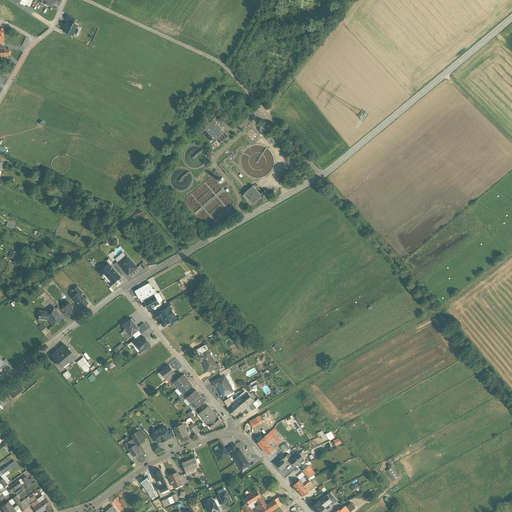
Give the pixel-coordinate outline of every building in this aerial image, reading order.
[(68,22),(73,24),(76,19),(68,15),(65,20),(68,22)] [(64,29),(63,31),(72,36),(74,33),(76,34),(78,30),(76,29),(77,26),(73,24),(68,22),(66,25),(64,28),(64,29)] [(2,48),(1,48),(1,47),(0,47),(0,48),(0,47),(0,57),(0,58),(1,58),(1,57),(4,57),(4,58),(4,57),(8,57),(8,55),(9,55),(10,51),(8,50),(5,50),(5,47),(4,47),(4,48),(2,48)] [(223,131),(213,119),(204,126),(215,138),(223,131)] [(269,132),(269,130),(269,128),(268,126),(266,125),(264,125),(263,125),(261,126),(260,128),(260,130),(260,132),(261,133),(263,134),(265,135),(266,134),(268,133),(269,132)] [(252,130),(246,135),(251,140),(256,135),(252,130)] [(273,133),(267,139),(272,146),(279,140),(273,133)] [(294,157),(287,162),(299,176),(304,171),(298,163),(298,162),(294,157)] [(253,186),(244,194),(245,194),(243,196),(247,201),(249,200),(252,203),(261,195),(253,186)] [(123,270),(128,276),(136,269),(126,257),(118,264),(123,270)] [(120,272),(123,270),(118,264),(117,262),(114,265),(120,272)] [(110,287),(121,278),(110,265),(109,264),(99,274),(110,287)] [(142,303),(157,294),(154,289),(153,290),(149,283),(134,292),(139,299),(140,299),(142,303)] [(83,293),(77,287),(73,290),(76,293),(77,292),(80,295),(83,293)] [(39,297),(45,292),(42,288),(36,293),(39,297)] [(80,295),(77,292),(76,293),(74,294),(75,296),(72,298),(82,309),(88,304),(80,295)] [(159,303),(154,296),(144,302),(146,306),(145,307),(148,311),(153,308),(159,304),(159,303)] [(45,303),(47,307),(54,304),(51,298),(48,300),(49,301),(45,303)] [(73,307),(72,305),(71,305),(70,304),(64,309),(67,312),(71,317),(77,312),(73,308),(73,307)] [(164,310),(155,315),(157,319),(160,317),(163,322),(161,324),(163,326),(165,326),(166,324),(171,322),(176,319),(174,315),(172,316),(170,312),(171,311),(171,310),(169,307),(164,310)] [(62,319),(54,308),(48,313),(40,312),(39,318),(49,319),(54,325),(62,319)] [(138,328),(131,319),(122,326),(125,330),(123,331),(126,335),(128,333),(131,337),(138,331),(140,330),(138,328)] [(141,335),(148,329),(144,324),(138,328),(140,330),(138,331),(141,335)] [(46,328),(41,332),(45,337),(50,333),(46,328)] [(139,336),(132,342),(135,345),(136,344),(141,340),(141,339),(139,336)] [(150,345),(144,338),(141,339),(141,340),(136,344),(140,349),(140,351),(141,352),(142,352),(144,351),(144,350),(150,345)] [(121,343),(114,349),(116,352),(124,346),(121,343)] [(74,356),(65,345),(51,356),(61,367),(74,356)] [(216,366),(208,352),(197,358),(200,363),(203,362),(209,372),(214,369),(217,367),(216,366)] [(81,360),(77,363),(81,368),(85,364),(81,360)] [(236,369),(238,373),(248,368),(245,363),(236,369)] [(174,373),(168,366),(161,371),(166,379),(173,374),(174,373)] [(95,375),(102,370),(100,367),(93,372),(95,375)] [(226,369),(219,373),(222,378),(224,376),(225,376),(229,374),(226,369)] [(71,376),(67,371),(62,375),(66,380),(71,376)] [(175,377),(173,374),(166,379),(169,382),(170,381),(175,377)] [(177,380),(174,382),(174,383),(179,388),(187,381),(183,375),(177,380)] [(230,388),(223,377),(225,376),(224,376),(222,378),(213,383),(216,388),(218,386),(223,397),(233,391),(231,388),(230,388)] [(187,381),(179,388),(183,393),(186,390),(192,386),(187,381)] [(19,385),(8,394),(13,400),(24,391),(19,385)] [(190,395),(186,398),(187,398),(191,403),(200,396),(195,390),(190,395)] [(233,406),(229,409),(234,416),(241,410),(242,411),(253,402),(247,395),(233,406)] [(200,396),(191,403),(195,408),(195,409),(199,406),(204,401),(200,396)] [(230,398),(224,402),(229,409),(233,406),(231,403),(232,402),(230,398)] [(203,410),(199,413),(200,414),(204,419),(213,412),(208,406),(203,410)] [(213,412),(204,419),(208,424),(217,417),(215,415),(213,412)] [(208,424),(212,429),(221,421),(218,416),(217,417),(208,424)] [(260,416),(249,422),(252,427),(263,421),(260,416)] [(184,429),(183,425),(182,425),(174,428),(179,439),(187,435),(184,429)] [(165,427),(153,432),(154,435),(153,435),(153,437),(153,439),(155,440),(156,439),(157,443),(161,442),(167,440),(166,440),(170,438),(170,437),(168,432),(165,427)] [(148,437),(142,431),(139,432),(144,440),(148,438),(148,437)] [(334,438),(331,431),(324,434),(322,431),(318,433),(322,440),(328,437),(330,440),(334,438)] [(139,432),(132,436),(137,445),(144,441),(144,440),(139,432)] [(273,439),(268,434),(264,437),(268,442),(272,439),(273,439)] [(264,437),(257,443),(263,449),(269,443),(268,442),(264,437)] [(276,437),(273,440),(278,446),(281,443),(276,437)] [(132,440),(125,444),(130,453),(131,452),(134,457),(140,453),(132,440)] [(280,447),(284,452),(290,448),(285,442),(280,447)] [(269,443),(263,449),(268,455),(274,449),(269,443)] [(158,445),(152,447),(154,453),(161,451),(158,445)] [(224,447),(216,452),(221,460),(230,454),(229,452),(227,450),(226,450),(224,447)] [(238,450),(232,454),(232,455),(237,462),(244,457),(239,449),(238,450)] [(293,458),(290,461),(291,462),(295,466),(297,464),(300,462),(303,459),(304,459),(299,453),(293,458)] [(244,457),(237,462),(242,469),(248,465),(249,464),(244,457)] [(195,458),(182,464),(187,475),(195,472),(194,469),(199,467),(195,458)] [(282,459),(276,464),(281,470),(287,465),(285,462),(282,459)] [(14,460),(6,466),(9,470),(17,464),(14,460)] [(308,466),(303,470),(306,474),(303,477),(306,480),(308,479),(315,474),(308,466)] [(7,467),(0,472),(0,477),(9,471),(7,467)] [(399,478),(392,468),(386,471),(393,481),(399,478)] [(14,473),(12,470),(2,478),(4,480),(14,473)] [(160,471),(153,474),(157,481),(160,480),(163,478),(160,471)] [(179,477),(177,473),(169,476),(174,488),(188,482),(182,475),(179,477)] [(30,483),(26,477),(22,481),(26,486),(30,483)] [(147,491),(152,497),(156,495),(153,491),(154,490),(151,485),(148,477),(141,483),(144,488),(147,491)] [(303,477),(298,482),(297,480),(294,483),(295,484),(293,485),(298,491),(310,481),(308,479),(306,480),(303,477)] [(11,487),(7,490),(10,494),(22,485),(19,481),(11,487)] [(310,481),(298,491),(303,496),(315,487),(312,484),(312,483),(310,481)] [(162,485),(159,487),(161,493),(168,490),(166,484),(162,485)] [(4,488),(0,491),(2,494),(7,490),(11,487),(10,486),(8,487),(7,486),(4,488)] [(226,490),(219,494),(219,495),(223,503),(227,501),(228,503),(231,502),(226,490)] [(261,497),(257,491),(245,498),(248,502),(249,505),(250,504),(249,504),(256,500),(261,497)] [(45,494),(42,496),(44,499),(45,499),(51,507),(53,505),(45,494)] [(34,496),(26,502),(29,507),(32,505),(31,504),(37,500),(34,496)] [(37,500),(31,504),(32,505),(33,507),(44,499),(42,496),(37,500)] [(331,502),(327,496),(319,502),(324,508),(331,502)] [(16,497),(1,507),(4,511),(8,511),(17,506),(21,503),(16,497)] [(279,497),(275,500),(279,506),(284,503),(279,497)] [(33,507),(33,508),(36,511),(40,511),(41,511),(42,511),(46,509),(48,511),(52,509),(51,507),(45,499),(44,499),(33,507)] [(168,499),(161,501),(164,507),(170,504),(168,499)] [(21,503),(17,506),(21,511),(22,511),(29,507),(26,502),(25,500),(21,503)] [(263,501),(260,503),(259,505),(251,510),(249,505),(248,502),(242,507),(245,511),(270,511),(279,506),(275,500),(266,506),(263,501)] [(214,501),(209,503),(209,504),(207,506),(209,511),(217,511),(219,511),(218,507),(214,501)] [(318,511),(324,508),(319,502),(312,507),(316,511),(318,511)] [(151,511),(155,509),(150,503),(143,508),(146,511),(151,511)] [(346,506),(340,511),(341,511),(350,511),(355,509),(351,503),(347,507),(346,506)]
